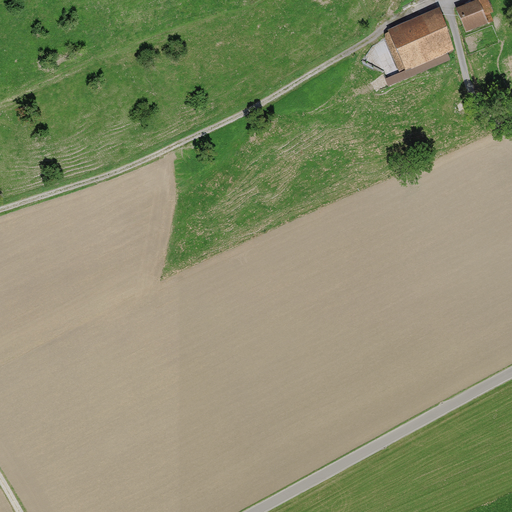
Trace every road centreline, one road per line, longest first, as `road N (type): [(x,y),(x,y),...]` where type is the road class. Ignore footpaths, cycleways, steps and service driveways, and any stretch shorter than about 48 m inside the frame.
road 1 (track): [(511,135),(472,96),(446,0),(387,26),(259,105),(111,175),(0,210)]
road 2 (unclassified): [(511,373),(254,511)]
road 3 (track): [(0,108),(187,32)]
